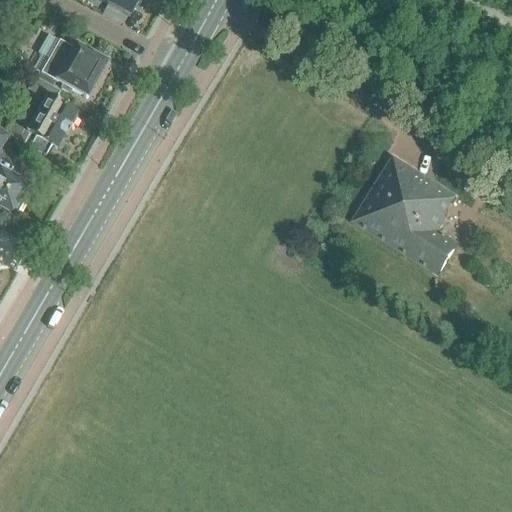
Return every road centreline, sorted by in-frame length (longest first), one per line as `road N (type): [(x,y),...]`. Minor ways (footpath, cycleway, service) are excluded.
road 1 (primary): [(0,376),(176,72)]
road 2 (residential): [(39,0),(176,72)]
